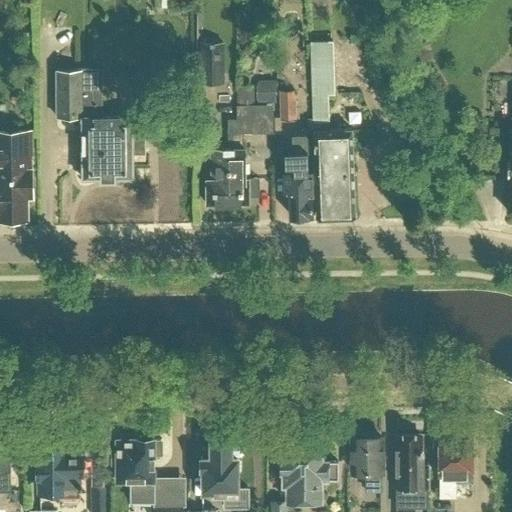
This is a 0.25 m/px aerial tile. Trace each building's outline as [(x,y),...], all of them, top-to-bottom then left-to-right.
[(333,40),(310,41),(316,216),(326,216),(326,217),(354,216),(353,171),(352,151),(351,128),(329,129),(328,96),(334,96),(333,40)] [(224,41),(199,41),(199,83),(223,83),(224,41)] [(100,68),(55,69),(56,117),(81,116),(82,177),(132,177),(132,153),(144,153),(144,136),(132,136),(131,115),(101,115),(100,68)] [(275,102),(275,79),(259,79),(256,84),(256,98),(257,102),(275,102)] [(227,118),(228,147),(227,160),(228,160),(229,178),(230,203),(248,203),(248,193),(257,193),(257,177),(244,177),(244,147),(243,147),(243,133),(253,133),(252,87),(236,87),(237,104),(236,104),(236,118),(227,118)] [(295,89),(279,89),(280,118),(296,118),(295,89)] [(511,107),(511,123),(511,122),(511,126),(510,126),(509,157),(507,157),(507,172),(501,171),(501,180),(508,180),(507,209),(511,209),(511,107)] [(0,219),(2,219),(3,222),(21,221),(23,219),(27,219),(27,196),(32,196),(31,129),(0,129),(0,219)] [(227,160),(228,147),(211,147),(212,178),(205,178),(206,203),(230,203),(229,178),(228,160),(227,160)] [(285,171),(285,191),(290,191),(290,215),(307,214),(307,213),(312,213),(311,170),(308,170),(307,151),(293,151),(293,171),(285,171)] [(0,467),(9,467),(8,432),(0,431),(0,467)] [(393,467),(395,467),(395,487),(426,487),(426,469),(421,469),(421,437),(419,433),(412,433),(396,433),(396,456),(393,456),(393,467)] [(201,469),(201,492),(214,492),(214,494),(223,494),(224,504),(247,503),(247,488),(238,488),(238,455),(240,455),(244,451),(244,445),(241,441),(231,441),(231,437),(227,437),(224,435),(222,435),(220,434),(217,434),(215,436),(214,437),(209,437),(209,448),(201,448),(201,456),(200,456),(200,469),(201,469)] [(365,471),(365,490),(380,490),(380,471),(382,471),(382,461),(385,461),(385,448),(382,448),(382,435),(351,435),(351,471),(365,471)] [(153,500),(153,511),(184,511),(184,502),(161,503),(161,482),(154,482),(153,455),(162,455),(161,439),(153,439),(153,438),(151,438),(149,436),(140,436),(138,439),(117,439),(117,480),(132,480),(132,501),(153,500)] [(472,436),(439,436),(439,476),(440,476),(440,497),(456,497),(456,481),(472,481),(472,436)] [(80,494),(80,481),(83,481),(83,477),(81,477),(80,469),(83,469),(83,452),(82,452),(82,443),(63,443),(62,441),(43,442),(44,459),(37,460),(38,475),(39,475),(39,489),(62,489),(62,494),(80,494)] [(320,496),(320,479),(327,479),(327,477),(338,477),(338,461),(327,461),(327,460),(320,460),(320,441),(280,441),(280,487),(284,487),(284,499),(270,499),(269,511),(299,511),(299,509),(293,509),(293,501),(303,501),(303,496),(320,496)] [(90,485),(90,511),(107,511),(106,484),(90,485)]
